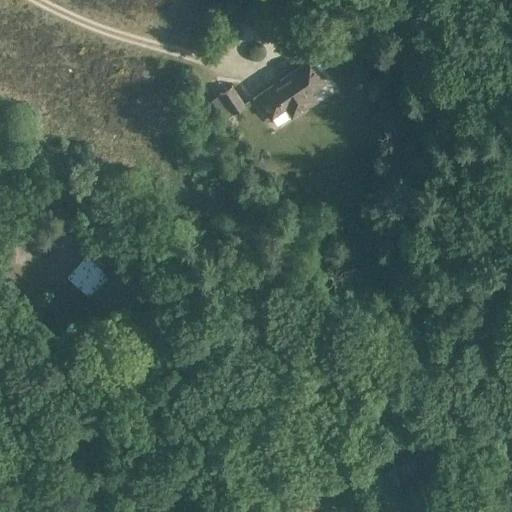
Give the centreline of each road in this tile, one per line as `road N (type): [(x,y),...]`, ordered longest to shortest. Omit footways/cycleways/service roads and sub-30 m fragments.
road 1 (unclassified): [(290,511),(374,441),(418,422),(511,429)]
road 2 (track): [(212,61),(41,0)]
